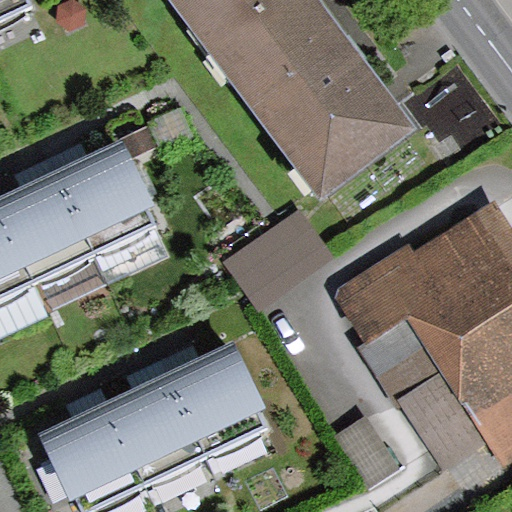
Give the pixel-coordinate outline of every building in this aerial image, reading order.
[(27,0),(0,0),(0,23),(32,9),(27,0)] [(178,0),(217,51),(285,0),(178,0)] [(402,132),(303,0),(285,0),(217,51),(322,191),(402,132)] [(117,147),(55,176),(94,257),(156,228),(117,147)] [(0,202),(0,217),(32,286),(94,257),(55,176),(0,202)] [(511,452),(511,219),(495,195),(417,248),(407,234),(331,286),(364,335),(353,342),(393,400),(397,397),(446,470),(488,441),(501,460),(511,452)] [(332,253),(297,205),(221,260),(256,308),(332,253)] [(0,301),(32,286),(0,217),(0,301)] [(228,349),(167,378),(205,459),(266,430),(228,349)] [(106,406),(145,488),(205,459),(167,378),(106,406)] [(93,511),(145,488),(106,406),(45,435),(80,511),(93,511)]
